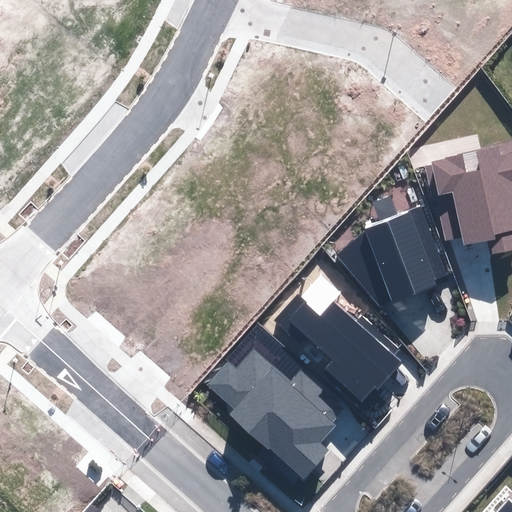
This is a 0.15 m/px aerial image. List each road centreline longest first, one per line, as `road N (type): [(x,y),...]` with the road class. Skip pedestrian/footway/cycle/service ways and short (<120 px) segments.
road 1 (residential): [(320,511),(450,369),(476,359),(500,369),(506,407),(415,511)]
road 2 (residential): [(213,5),(163,101),(0,287)]
road 3 (residential): [(213,5),(372,43),(440,105)]
road 4 (residential): [(145,438),(0,305)]
